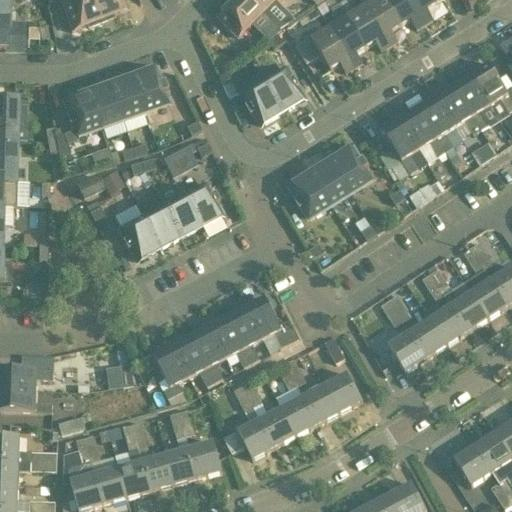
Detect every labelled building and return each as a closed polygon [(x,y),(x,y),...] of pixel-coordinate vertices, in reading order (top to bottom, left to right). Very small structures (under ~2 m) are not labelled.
[(0,0),(0,29),(6,30),(6,29),(6,7),(12,8),(12,0),(0,0)] [(88,31),(100,26),(89,0),(58,0),(72,34),(70,35),(70,36),(87,29),(88,31)] [(120,0),(89,0),(100,26),(112,21),(111,19),(128,13),(128,12),(126,13),(120,0)] [(238,41),(264,16),(247,0),(236,0),(229,7),(231,9),(217,23),(217,24),(219,22),(238,41)] [(247,0),(264,16),(279,0),(247,0)] [(371,0),(374,4),(365,10),(389,50),(398,45),(392,36),(401,30),(382,0),(371,0)] [(416,34),(425,28),(407,0),(382,0),(401,30),(410,24),(416,34)] [(407,0),(425,28),(433,23),(427,14),(437,8),(432,0),(407,0)] [(346,3),(338,8),(366,52),(375,46),(381,56),(389,50),(365,10),(354,16),(346,3)] [(357,58),(366,52),(338,8),(331,13),(339,26),(329,32),(354,73),(362,67),(357,58)] [(317,14),(299,25),(302,30),(320,19),(317,14)] [(0,53),(21,54),(22,30),(6,29),(6,30),(0,29),(0,53)] [(48,43),(46,30),(38,31),(40,44),(48,43)] [(346,78),(354,73),(329,32),(319,38),(314,31),(300,40),(305,47),(311,44),(330,74),(340,68),(346,78)] [(278,38),(274,41),(268,45),(274,53),(283,46),(278,38)] [(473,65),(465,70),(499,123),(509,117),(511,115),(511,88),(506,78),(498,83),(489,68),(479,74),(473,65)] [(455,89),(453,90),(481,134),(485,132),(489,130),(498,124),(499,123),(465,70),(461,73),(457,75),(463,84),(457,88),(455,89)] [(283,116),(305,103),(291,79),(287,72),(265,85),(283,116)] [(155,74),(132,82),(144,115),(167,107),(163,96),(167,95),(165,94),(162,86),(163,85),(160,86),(155,74)] [(222,90),(233,85),(228,76),(217,81),(222,90)] [(144,115),(132,82),(110,90),(121,123),(126,135),(148,127),(144,115)] [(283,116),(265,85),(264,86),(250,95),(243,99),(245,102),(249,109),(246,111),(247,111),(252,118),(251,119),(251,120),(254,118),(261,129),(283,116)] [(430,92),(455,132),(455,131),(465,125),(474,139),(481,134),(453,90),(444,96),(438,87),(430,92)] [(121,123),(110,90),(87,98),(99,131),(103,143),(125,135),(126,135),(121,123)] [(427,107),(418,112),(445,156),(446,156),(450,162),(457,158),(453,152),(445,138),(455,132),(430,92),(425,95),(421,97),(427,107)] [(76,140),(99,131),(87,98),(64,106),(68,119),(65,120),(66,121),(69,129),(68,130),(72,129),(74,134),(63,138),(66,148),(78,144),(76,140)] [(0,108),(0,145),(13,146),(14,109),(0,108)] [(403,109),(394,114),(419,154),(428,168),(438,161),(443,158),(445,156),(418,112),(415,114),(409,118),(403,109)] [(393,152),(380,161),(395,185),(408,176),(409,177),(410,179),(413,177),(418,174),(410,160),(419,154),(394,114),(386,119),(392,129),(382,135),(393,152)] [(196,126),(186,131),(190,140),(201,135),(196,126)] [(45,134),(47,147),(55,145),(54,141),(53,132),(45,134)] [(66,148),(63,138),(54,141),(55,145),(57,158),(57,160),(69,156),(66,148)] [(0,180),(12,181),(13,146),(0,145),(0,180)] [(57,158),(55,145),(47,147),(49,159),(57,158)] [(211,157),(207,148),(196,153),(200,162),(211,157)] [(472,159),(480,170),(496,159),(489,148),(472,159)] [(132,153),(135,162),(146,159),(143,149),(132,153)] [(191,149),(162,163),(172,183),(197,170),(191,157),(194,156),(191,149)] [(353,152),(332,166),(351,196),(372,183),(366,173),(369,171),(367,171),(363,163),(364,163),(360,164),(353,152)] [(132,153),(120,156),(123,166),(135,162),(132,153)] [(155,173),(152,163),(129,170),(132,180),(155,173)] [(311,179),(330,209),(351,196),(332,166),(311,179)] [(123,185),(129,182),(124,172),(118,175),(123,185)] [(116,175),(100,182),(108,198),(124,191),(116,175)] [(309,222),(330,209),(311,179),(290,192),(297,203),(294,205),(296,205),(300,213),(300,214),(303,212),(309,222)] [(12,186),(12,181),(0,180),(0,210),(16,211),(16,186),(12,186)] [(103,193),(98,181),(77,191),(83,203),(103,193)] [(430,191),(428,188),(411,200),(418,211),(444,195),(438,185),(430,191)] [(48,201),(49,188),(41,188),(40,201),(48,201)] [(205,189),(183,200),(200,232),(221,220),(215,208),(218,207),(217,206),(213,199),(214,197),(210,199),(205,189)] [(400,194),(390,201),(395,209),(405,203),(400,194)] [(162,211),(179,243),(200,232),(183,200),(162,211)] [(141,223),(157,254),(179,243),(162,211),(141,223)] [(104,221),(99,212),(89,217),(94,226),(104,221)] [(105,222),(104,221),(94,226),(100,239),(113,233),(107,221),(105,222)] [(136,265),(157,254),(141,223),(119,234),(124,244),(121,246),(123,246),(127,254),(126,255),(129,254),(136,265)] [(377,238),(372,230),(361,236),(367,245),(377,238)] [(47,239),(39,239),(38,252),(46,252),(47,239)] [(479,247),(471,252),(485,274),(493,269),(479,247)] [(319,248),(308,255),(314,263),(324,257),(319,248)] [(38,264),(46,265),(46,252),(38,252),(38,264)] [(477,279),(485,274),(471,252),(463,258),(477,279)] [(511,308),(511,270),(492,283),(509,310),(511,308)] [(438,275),(430,280),(444,300),(452,296),(438,275)] [(436,306),(444,300),(430,280),(422,285),(436,306)] [(509,310),(492,283),(472,296),(489,323),(509,310)] [(452,296),(444,300),(450,310),(468,337),(488,324),(471,297),(465,287),(452,296)] [(274,339),(281,353),(299,344),(291,327),(281,332),(265,303),(255,308),(250,298),(241,303),(263,344),(274,339)] [(397,300),(388,306),(403,327),(411,322),(397,300)] [(233,307),(238,317),(228,322),(252,368),(260,364),(253,350),(263,344),(241,303),(233,307)] [(395,333),(403,327),(388,306),(380,311),(395,333)] [(450,310),(430,323),(449,349),(468,337),(450,310)] [(244,372),(252,368),(228,322),(219,327),(214,317),(205,321),(227,364),(237,358),(244,372)] [(201,336),(191,341),(215,388),(224,383),(216,369),(227,364),(205,321),(196,326),(201,336)] [(449,349),(430,323),(411,335),(428,362),(449,349)] [(388,350),(406,377),(428,362),(411,335),(388,350)] [(176,336),(167,341),(189,383),(200,378),(207,392),(215,388),(191,341),(181,346),(176,336)] [(179,388),(189,383),(167,341),(159,345),(164,355),(154,360),(171,393),(165,396),(169,404),(183,397),(179,388)] [(333,343),(325,347),(336,368),(344,363),(333,343)] [(0,383),(0,394),(36,396),(37,384),(52,384),(53,375),(54,361),(22,360),(21,374),(6,374),(1,373),(1,381),(1,384),(0,383)] [(293,363),(285,367),(297,390),(305,385),(293,363)] [(287,395),(297,390),(285,367),(275,372),(287,395)] [(119,371),(107,373),(110,393),(122,392),(119,371)] [(324,390),(339,419),(361,407),(346,379),(324,390)] [(249,386),(242,390),(254,413),(261,409),(249,386)] [(246,417),(254,413),(242,390),(234,394),(246,417)] [(303,401),(318,430),(339,419),(324,390),(303,401)] [(36,408),(36,396),(0,394),(0,404),(0,405),(0,408),(0,415),(51,418),(51,408),(36,408)] [(281,413),(296,441),(318,430),(303,401),(281,413)] [(260,424),(275,453),(296,441),(281,413),(260,424)] [(193,440),(187,416),(178,418),(184,443),(193,440)] [(184,443),(178,418),(169,421),(175,445),(184,443)] [(63,437),(87,433),(85,420),(61,424),(63,437)] [(252,464),(275,453),(260,424),(224,443),(232,458),(245,451),(252,464)] [(511,465),(511,426),(494,438),(511,465)] [(146,453),(140,429),(131,431),(137,456),(146,453)] [(137,456),(131,431),(121,434),(128,458),(137,456)] [(58,445),(58,436),(49,436),(48,444),(58,445)] [(494,438),(474,451),(492,478),(498,488),(506,483),(511,492),(511,465),(494,438)] [(57,457),(34,457),(19,457),(20,441),(0,440),(0,466),(57,469),(57,457)] [(99,466),(93,442),(83,444),(90,469),(99,466)] [(90,469),(83,444),(74,447),(81,471),(90,469)] [(212,446),(187,453),(196,484),(220,477),(212,446)] [(471,491),(492,478),(474,451),(454,464),(471,491)] [(164,459),(172,491),(196,484),(187,453),(164,459)] [(149,497),(140,466),(137,456),(128,458),(131,468),(116,472),(125,504),(149,497)] [(164,459),(140,466),(149,497),(172,491),(164,459)] [(0,490),(18,490),(19,476),(33,477),(33,478),(57,479),(57,469),(0,466),(0,490)] [(94,511),(102,510),(93,479),(90,469),(81,471),(68,474),(66,479),(69,489),(75,511),(94,511)] [(125,504),(116,472),(93,479),(102,510),(125,504)] [(511,492),(506,483),(498,488),(511,509),(511,492)] [(502,511),(507,511),(511,509),(498,488),(491,493),(502,511)] [(28,489),(28,502),(52,503),(52,489),(28,489)] [(421,511),(409,489),(386,501),(391,511),(421,511)] [(0,511),(17,511),(18,490),(0,490),(0,511)] [(365,511),(391,511),(386,501),(365,511)]
